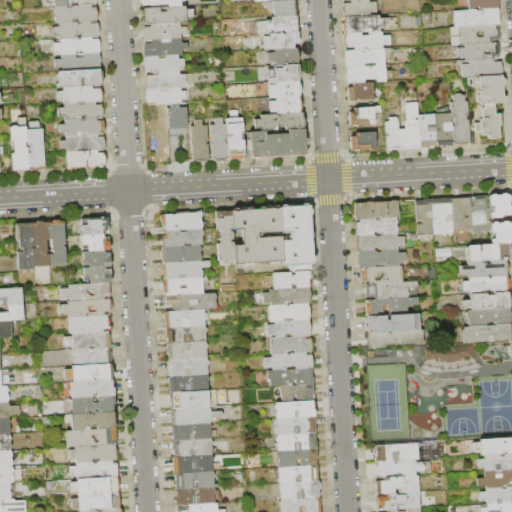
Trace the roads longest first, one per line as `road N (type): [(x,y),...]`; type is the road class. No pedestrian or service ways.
road 1 (residential): [(511,168),(0,198)]
road 2 (residential): [(317,0),(347,511)]
road 3 (residential): [(117,0),(146,511)]
